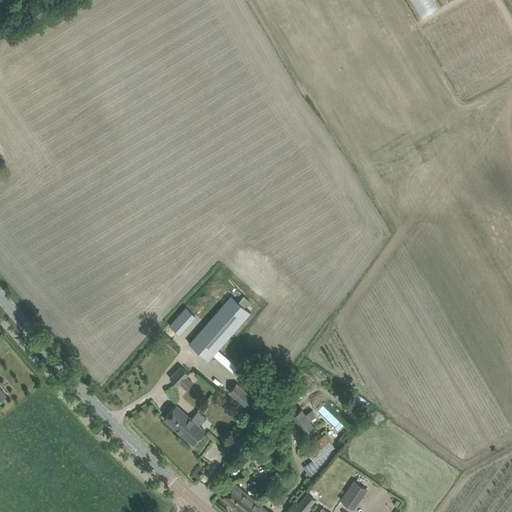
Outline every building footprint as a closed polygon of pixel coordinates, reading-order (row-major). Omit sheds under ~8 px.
[(16,84),(27,76),(21,68),(10,76),(16,84)] [(0,78),(0,99),(10,91),(0,78)] [(34,85),(0,106),(0,135),(47,105),(34,85)] [(77,122),(100,122),(84,98),(16,142),(16,150),(9,154),(25,178),(62,154),(63,131),(77,122)] [(49,215),(111,176),(93,148),(31,186),(49,215)] [(188,343),(208,360),(250,312),(231,295),(188,343)] [(178,333),(195,315),(185,306),(168,325),(178,333)] [(179,383),(186,389),(192,383),(186,377),(189,374),(181,366),(169,378),(177,385),(179,383)] [(228,392),(244,406),(252,398),(236,383),(228,392)] [(199,426),(205,418),(198,411),(191,419),(175,405),(164,418),(193,444),(205,431),(199,426)] [(301,408),(291,416),(303,433),(313,426),(309,420),(315,416),(311,410),(305,414),(301,408)] [(304,448),(313,462),(334,447),(325,434),(304,448)] [(238,462),(245,467),(252,458),(246,453),(238,462)] [(328,469),(318,481),(328,490),(338,478),(328,469)] [(354,510),(368,490),(354,481),(340,500),(354,510)] [(221,498),(238,511),(271,511),(234,482),(221,498)] [(292,511),(304,511),(315,500),(307,494),(292,511)]
